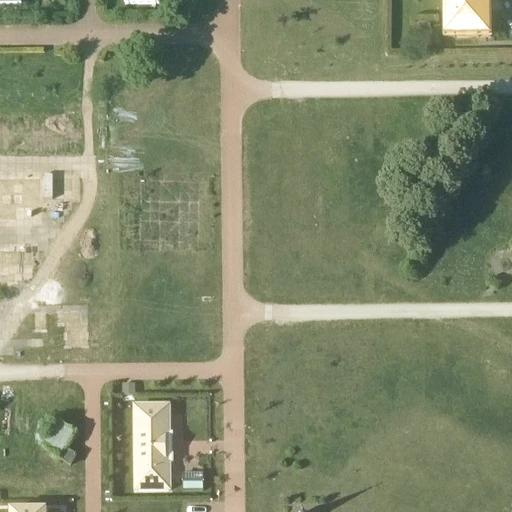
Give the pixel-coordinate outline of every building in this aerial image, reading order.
[(445,0),(446,39),(491,38),(490,0),(445,0)] [(0,154),(81,155),(81,117),(0,115),(0,154)] [(12,249),(0,248),(0,309),(3,310),(3,296),(11,296),(11,280),(34,280),(34,236),(56,236),(56,209),(62,209),(62,199),(77,199),(77,175),(0,175),(0,225),(12,225),(12,249)] [(48,332),(47,311),(34,312),(36,333),(48,332)] [(87,348),(86,312),(60,312),(61,348),(87,348)] [(173,491),(173,409),(132,409),(132,491),(173,491)] [(61,460),(67,450),(77,434),(59,423),(43,449),(61,460)] [(78,456),(67,450),(61,460),(71,467),(78,456)] [(183,476),(184,492),(204,492),(203,476),(183,476)]
